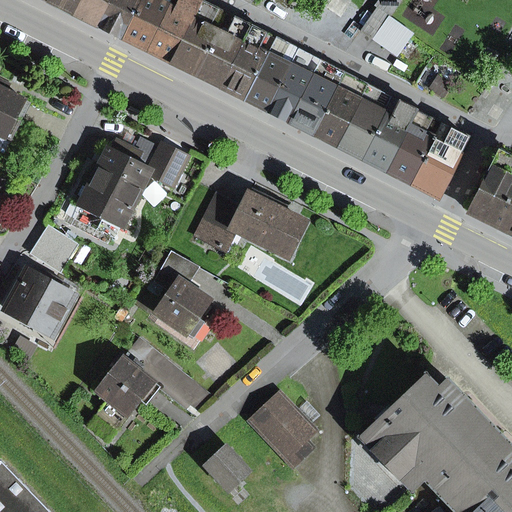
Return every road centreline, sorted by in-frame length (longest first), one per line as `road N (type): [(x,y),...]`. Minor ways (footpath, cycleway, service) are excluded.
road 1 (residential): [(435,223),(378,282),(138,482)]
road 2 (tertiary): [(435,223),(113,60)]
road 3 (residential): [(113,60),(42,204),(0,266)]
road 4 (residential): [(511,142),(489,131),(444,227)]
road 5 (tertiary): [(113,60),(2,4)]
